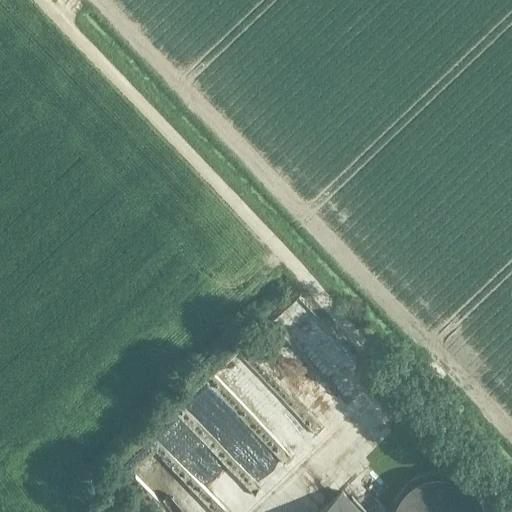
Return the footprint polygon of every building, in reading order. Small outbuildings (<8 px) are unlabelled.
[(317,378),(340,366),(307,305),(243,340),(254,361),(296,339),(317,378)] [(244,412),(268,387),(230,352),(207,377),(244,412)] [(347,360),(330,376),(348,395),(365,380),(347,360)] [(461,482),(459,480),(454,478),(449,477),(445,476),(440,475),(435,476),(430,476),(425,477),(421,479),(416,481),(412,483),(409,486),(405,490),(402,493),(399,497),(397,502),(395,506),(393,511),(483,511),(482,507),(481,503),(478,499),(476,494),(473,491),(469,487),(465,484),(461,482)] [(359,511),(341,493),(321,511),(359,511)] [(187,499),(176,509),(179,511),(212,511),(204,503),(197,509),(187,499)]
